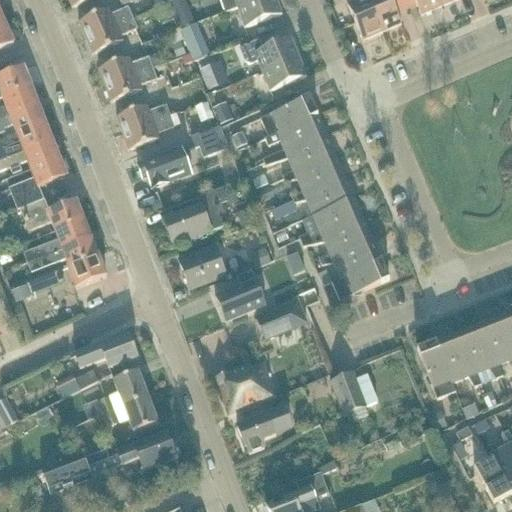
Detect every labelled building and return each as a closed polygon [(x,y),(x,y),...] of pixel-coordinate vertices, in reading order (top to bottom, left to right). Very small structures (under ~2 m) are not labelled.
[(66,0),(72,11),(98,0),(66,0)] [(118,0),(122,9),(142,0),(118,0)] [(221,0),(227,16),(238,12),(272,0),(221,0)] [(245,32),(282,19),(275,0),(272,0),(238,12),(245,32)] [(363,44),(383,36),(366,0),(348,8),(363,44)] [(396,15),(406,11),(401,0),(366,0),(383,36),(402,28),(396,15)] [(422,19),(441,11),(436,0),(401,0),(406,11),(416,7),(422,19)] [(459,0),(436,0),(441,11),(460,2),(459,0)] [(166,10),(154,15),(160,27),(172,21),(166,10)] [(85,43),(129,24),(124,13),(110,18),(108,12),(77,25),(85,43)] [(189,13),(174,19),(179,32),(194,26),(189,13)] [(129,24),(85,43),(92,59),(123,46),(120,39),(133,34),(129,24)] [(0,54),(13,49),(5,31),(0,33),(0,54)] [(203,42),(187,49),(193,64),(210,57),(203,42)] [(299,61),(291,42),(263,53),(259,45),(241,53),(246,66),(251,68),(258,65),(263,76),(299,61)] [(172,51),(177,62),(184,59),(180,48),(172,51)] [(157,58),(149,61),(153,71),(160,68),(157,58)] [(271,95),(307,80),(299,61),(263,76),(271,95)] [(150,74),(149,73),(146,63),(131,68),(129,62),(98,73),(104,90),(150,74)] [(227,88),(219,69),(201,76),(208,95),(227,88)] [(0,102),(4,101),(31,90),(24,72),(0,81),(0,102)] [(154,84),(150,74),(104,90),(111,107),(141,95),(139,90),(154,84)] [(0,123),(11,119),(38,109),(31,90),(4,101),(7,109),(0,111),(0,123)] [(269,141),(318,119),(310,101),(261,123),(269,140),(269,141)] [(201,125),(213,121),(207,106),(195,110),(201,125)] [(18,138),(45,127),(38,109),(11,119),(0,123),(0,137),(4,136),(3,133),(14,128),(18,138)] [(232,125),(225,109),(214,114),(221,129),(232,125)] [(116,121),(122,138),(167,121),(164,111),(149,117),(146,110),(116,121)] [(174,131),(173,130),(179,127),(176,118),(167,121),(122,138),(128,155),(158,144),(156,138),(172,133),(171,132),(174,131)] [(287,158),(327,140),(318,119),(269,141),(269,140),(264,142),(268,150),(281,144),(285,154),(287,158)] [(55,135),(49,137),(45,127),(18,138),(21,145),(3,152),(2,149),(0,149),(0,165),(25,156),(57,142),(55,135)] [(202,162),(221,155),(212,132),(190,141),(194,152),(198,151),(202,162)] [(242,137),(233,141),(237,153),(247,149),(242,137)] [(285,154),(274,159),(278,167),(289,163),(294,175),(296,179),(336,161),(327,140),(287,158),(285,154)] [(59,162),(55,152),(61,150),(57,142),(25,156),(0,165),(0,175),(10,171),(12,178),(21,175),(18,168),(28,164),(32,173),(59,162)] [(177,184),(191,178),(181,152),(141,168),(136,170),(142,185),(147,183),(152,194),(167,188),(165,183),(175,179),(177,184)] [(274,159),(263,163),(267,171),(278,167),(274,159)] [(305,199),(345,182),(336,161),(296,179),(294,175),(283,180),(286,187),(298,184),(303,196),(305,199)] [(62,163),(60,164),(59,162),(32,173),(35,181),(9,192),(17,213),(44,203),(39,192),(66,181),(64,176),(67,175),(69,172),(66,163),(62,163)] [(255,184),(258,193),(269,188),(265,180),(255,184)] [(314,220),(355,203),(345,182),(305,199),(303,196),(292,200),(295,208),(307,205),(314,220)] [(269,190),(257,195),(261,205),(273,200),(269,190)] [(228,228),(219,207),(228,204),(223,192),(199,202),(203,214),(200,215),(199,211),(163,225),(171,246),(186,241),(187,246),(209,237),(209,235),(228,228)] [(75,206),(48,216),(44,203),(19,213),(29,235),(52,226),(55,235),(82,225),(75,206)] [(323,241),(364,223),(355,203),(314,220),(323,241)] [(286,218),(282,210),(271,215),(275,223),(286,218)] [(249,214),(238,219),(243,233),(254,228),(249,214)] [(332,262),(373,244),(364,223),(323,241),(313,246),(311,241),(310,241),(308,237),(299,241),(304,251),(325,246),(331,258),(332,262)] [(27,266),(89,242),(82,225),(55,235),(59,243),(24,257),(27,266)] [(274,236),(284,232),(281,225),(271,229),(274,236)] [(70,270),(96,260),(89,242),(27,266),(31,276),(66,262),(70,270)] [(341,283),(382,265),(373,244),(332,262),(331,258),(320,263),(323,270),(334,267),(341,283)] [(264,250),(249,256),(255,271),(270,265),(264,250)] [(190,294),(225,280),(214,251),(178,265),(190,294)] [(294,278),(304,274),(297,257),(287,262),(294,278)] [(96,260),(70,270),(69,271),(77,291),(105,280),(97,260),(96,260)] [(340,305),(390,284),(382,265),(341,283),(332,287),(340,305)] [(240,290),(215,301),(225,325),(265,308),(251,274),(236,280),(240,290)] [(28,300),(61,287),(56,276),(23,289),(28,300)] [(319,279),(323,290),(331,287),(326,276),(319,279)] [(23,289),(11,294),(15,305),(28,300),(23,289)] [(296,304),(256,321),(265,344),(305,327),(296,304)] [(511,316),(500,321),(511,352),(511,316)] [(511,352),(500,321),(479,329),(495,371),(500,369),(511,364),(511,352)] [(504,380),(500,369),(495,371),(479,329),(457,338),(474,379),(478,377),(490,372),(497,383),(504,380)] [(483,388),(478,377),(474,379),(457,338),(436,346),(453,387),(469,381),(476,391),(483,388)] [(129,340),(77,360),(81,372),(105,364),(108,373),(137,362),(129,340)] [(457,396),(453,387),(436,346),(418,353),(438,404),(457,396)] [(267,383),(270,382),(269,378),(266,379),(262,370),(251,375),(249,370),(214,384),(228,421),(275,403),(267,383)] [(80,394),(97,386),(92,375),(75,384),(80,394)] [(123,410),(148,400),(138,375),(113,385),(123,410)] [(354,376),(329,386),(342,420),(367,411),(357,383),(354,376)] [(490,396),(481,400),(487,414),(496,410),(490,396)] [(103,418),(114,414),(109,400),(98,405),(103,418)] [(148,400),(123,410),(133,436),(158,426),(148,400)] [(5,402),(0,404),(0,418),(6,431),(17,425),(5,402)] [(473,409),(462,413),(466,422),(477,418),(473,409)] [(286,420),(290,418),(287,411),(237,431),(247,458),(264,452),(262,445),(276,440),(273,432),(289,426),(286,420)] [(114,414),(103,418),(108,431),(119,427),(114,414)] [(439,416),(427,420),(432,435),(445,431),(439,416)] [(489,432),(485,423),(474,429),(478,437),(489,432)] [(65,424),(59,427),(63,435),(69,433),(65,424)] [(468,429),(456,435),(460,443),(472,437),(468,429)] [(511,449),(510,445),(511,443),(511,439),(508,432),(501,435),(504,448),(489,456),(491,459),(511,495),(511,494),(511,449)] [(180,458),(180,455),(179,453),(178,452),(175,451),(171,452),(165,437),(116,456),(120,468),(137,462),(142,474),(174,462),(176,461),(178,460),(180,458)] [(403,451),(399,441),(385,448),(389,457),(403,451)] [(49,497),(93,481),(89,470),(109,463),(105,454),(86,461),(86,460),(41,477),(49,497)] [(493,505),(511,495),(491,459),(474,469),(493,505)] [(300,495),(266,509),(266,511),(318,511),(315,502),(330,496),(323,479),(336,473),(335,472),(333,466),(318,473),(320,477),(297,486),(300,495)]
